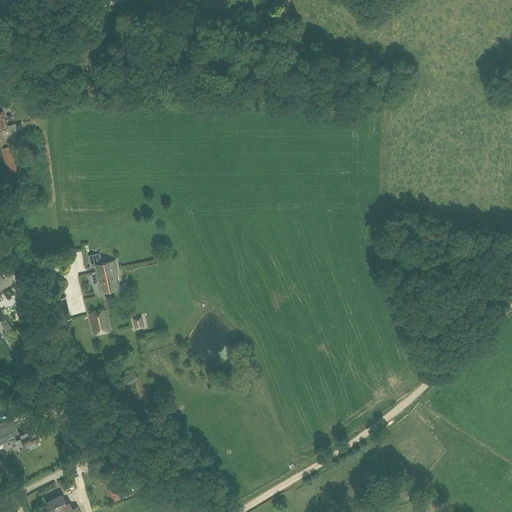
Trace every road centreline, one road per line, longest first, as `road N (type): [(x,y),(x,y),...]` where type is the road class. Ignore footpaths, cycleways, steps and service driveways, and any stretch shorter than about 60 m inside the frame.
road 1 (track): [(234,511),(404,404),(511,307)]
road 2 (track): [(86,511),(0,208)]
